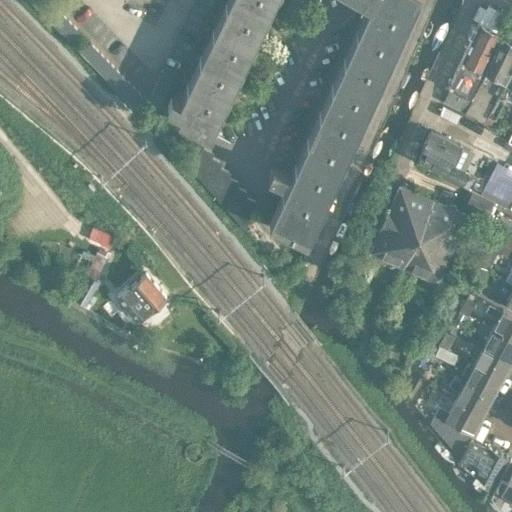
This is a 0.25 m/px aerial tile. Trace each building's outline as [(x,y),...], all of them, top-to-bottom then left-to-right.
[(51,3),(48,0),(42,0),(36,6),(42,12),(51,3)] [(171,94),(166,104),(179,111),(177,116),(210,131),(272,0),(361,0),(374,7),(283,204),(278,201),(269,221),(307,239),(416,0),(233,0),(217,33),(184,101),(171,94)] [(51,3),(42,12),(47,18),(56,8),(51,3)] [(62,14),(56,8),(47,18),(53,23),(62,14)] [(62,14),(53,23),(58,29),(67,20),(62,14)] [(67,20),(58,29),(64,34),(73,25),(67,20)] [(443,100),(465,111),(471,98),(469,97),(500,33),(479,21),(448,87),(449,87),(443,100)] [(73,25),(64,34),(69,40),(78,31),(73,25)] [(471,98),(465,111),(465,112),(482,120),(486,113),(511,64),(511,39),(501,33),(485,67),(486,68),(471,98)] [(95,47),(89,42),(80,51),(85,57),(95,47)] [(95,47),(85,57),(91,62),(100,53),(95,47)] [(91,62),(96,67),(105,58),(100,53),(91,62)] [(96,67),(101,73),(110,64),(105,58),(96,67)] [(101,73),(106,78),(116,69),(110,64),(101,73)] [(511,64),(486,113),(492,116),(494,118),(505,95),(511,99),(511,64)] [(161,72),(173,77),(176,71),(164,65),(161,72)] [(112,83),(121,74),(116,69),(106,78),(112,83)] [(158,78),(169,84),(173,77),(161,72),(158,78)] [(112,83),(117,89),(126,80),(121,74),(112,83)] [(154,85),(166,91),(169,84),(158,78),(154,85)] [(117,89),(122,94),(131,85),(126,80),(117,89)] [(131,85),(122,94),(127,100),(137,90),(131,85)] [(151,92),(163,98),(166,91),(154,85),(151,92)] [(127,100),(133,105),(142,96),(137,90),(127,100)] [(148,99),(159,105),(163,98),(151,92),(148,99)] [(486,113),(482,120),(488,123),(492,116),(486,113)] [(420,151),(416,160),(469,187),(475,175),(466,170),(462,168),(472,149),(428,128),(417,150),(420,151)] [(191,168),(200,178),(210,157),(213,152),(201,147),(191,168)] [(200,178),(208,188),(209,188),(219,167),(221,162),(210,157),(200,178)] [(285,171),(272,165),(268,175),(280,181),(285,171)] [(209,188),(217,197),(218,198),(228,177),(230,172),(219,167),(209,188)] [(218,198),(226,207),(226,208),(236,186),(239,182),(228,177),(218,198)] [(368,253),(435,282),(464,214),(397,185),(386,209),(385,208),(374,233),(376,233),(368,253)] [(226,208),(234,217),(235,217),(244,197),(245,196),(247,192),(236,186),(226,208)] [(460,209),(481,220),(491,203),(470,191),(460,209)] [(235,217),(243,227),(256,201),(245,196),(244,197),(235,217)] [(92,226),(88,236),(109,245),(113,235),(92,226)] [(83,246),(79,254),(88,258),(92,250),(83,246)] [(109,252),(98,247),(73,296),(85,303),(99,280),(96,278),(109,252)] [(165,295),(145,272),(130,285),(128,282),(116,293),(136,317),(149,307),(150,308),(165,295)] [(465,298),(459,310),(467,314),(473,302),(465,298)] [(498,316),(492,327),(511,337),(511,314),(488,302),(484,309),(498,316)] [(467,314),(459,310),(452,322),(461,326),(467,314)] [(511,337),(492,327),(482,345),(510,360),(511,355),(511,337)] [(445,330),(438,345),(447,349),(454,334),(445,330)] [(434,354),(445,359),(450,350),(447,349),(438,345),(434,354)] [(482,345),(473,363),(500,378),(510,360),(482,345)] [(450,350),(445,359),(453,363),(457,353),(450,350)] [(467,361),(458,379),(491,396),(500,378),(473,363),(467,361)] [(459,390),(453,400),(481,415),(491,396),(458,379),(452,376),(448,384),(459,390)] [(481,415),(453,400),(447,411),(437,406),(429,422),(455,451),(469,432),(471,433),(481,415)] [(470,439),(458,460),(473,472),(487,448),(470,439)] [(487,448),(473,472),(492,482),(506,456),(487,446),(487,448)] [(503,495),(511,499),(511,459),(509,458),(497,481),(498,482),(491,497),(497,506),(503,495)]
